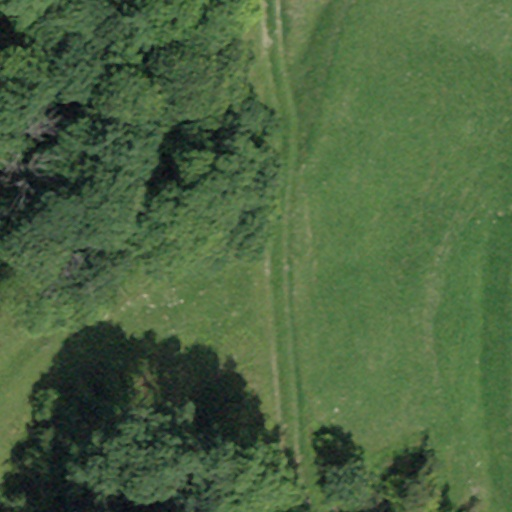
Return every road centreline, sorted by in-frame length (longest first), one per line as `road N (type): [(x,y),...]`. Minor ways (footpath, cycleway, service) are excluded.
road 1 (track): [(272,0),(282,117),(276,287),(297,511)]
road 2 (track): [(493,511),(496,242),(511,186)]
road 3 (track): [(282,117),(328,0)]
